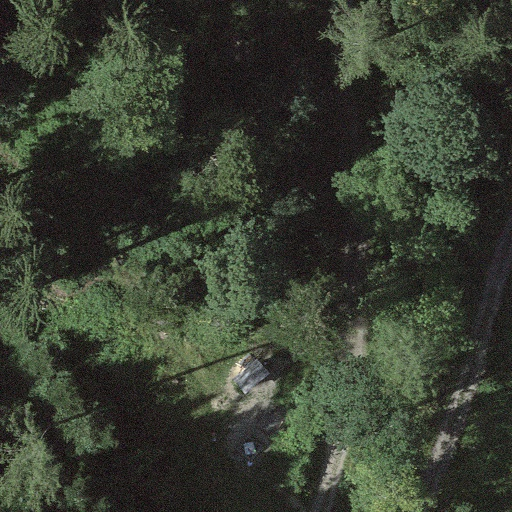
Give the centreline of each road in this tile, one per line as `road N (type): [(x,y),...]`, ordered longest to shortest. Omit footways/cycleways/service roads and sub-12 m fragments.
road 1 (track): [(364,0),(369,138),(356,404),(334,511)]
road 2 (track): [(511,311),(414,511)]
